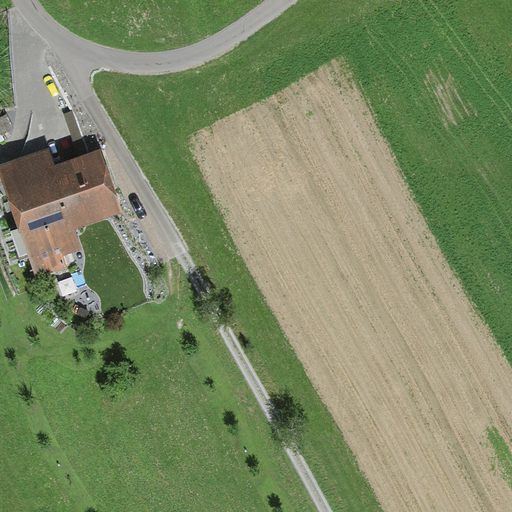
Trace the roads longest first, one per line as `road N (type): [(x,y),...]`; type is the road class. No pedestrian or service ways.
road 1 (track): [(323,511),(68,64),(70,48)]
road 2 (residential): [(275,0),(218,42),(164,60),(70,48),(24,0)]
